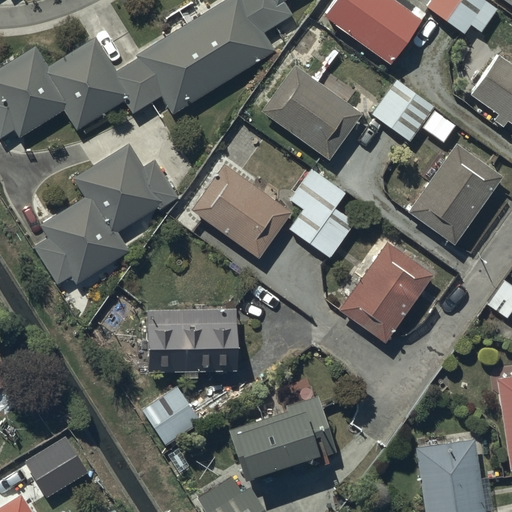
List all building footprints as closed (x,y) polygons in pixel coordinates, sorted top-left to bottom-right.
[(226,0),(138,55),(140,58),(115,74),(94,39),(46,68),(34,48),(0,67),(0,138),(14,130),(19,139),(65,111),(76,130),(125,101),(133,114),(161,97),(172,116),(273,52),(262,33),(289,15),(281,3),(285,0),(226,0)] [(423,24),(388,0),(338,0),(324,21),(391,68),(423,24)] [(482,0),(432,0),(426,8),(462,35),(469,25),(480,33),(496,10),(482,0)] [(498,118),(494,124),(504,131),(508,125),(511,127),(511,67),(499,58),(470,97),(498,118)] [(363,118),(295,68),(261,115),(329,164),(363,118)] [(434,109),(396,82),(371,117),(409,144),(434,109)] [(455,127),(435,113),(423,130),(444,144),(455,127)] [(143,167),(129,145),(73,178),(85,198),(40,225),(48,238),(33,247),(56,285),(70,277),(75,285),(128,253),(116,233),(175,197),(154,161),(143,167)] [(504,180),(458,148),(409,216),(455,249),(504,180)] [(225,167),(191,213),(257,262),(291,216),(225,167)] [(345,196),(312,172),(289,203),(302,212),(288,232),(329,262),(355,226),(334,211),(345,196)] [(434,279),(388,245),(340,313),(387,346),(434,279)] [(511,314),(511,287),(505,283),(488,307),(507,321),(511,314)] [(238,312),(149,314),(150,376),(239,374),(238,312)] [(0,389),(13,381),(0,361),(0,389)] [(511,380),(497,383),(511,474),(511,380)] [(178,389),(143,413),(167,448),(201,424),(178,389)] [(336,453),(318,399),(286,409),(288,413),(230,433),(233,444),(238,442),(252,482),(336,453)] [(88,473),(66,437),(25,462),(46,498),(88,473)] [(486,511),(476,443),(417,452),(426,511),(486,511)] [(232,480),(197,501),(203,511),(264,511),(251,491),(242,496),(232,480)] [(30,511),(22,498),(0,511),(30,511)]
